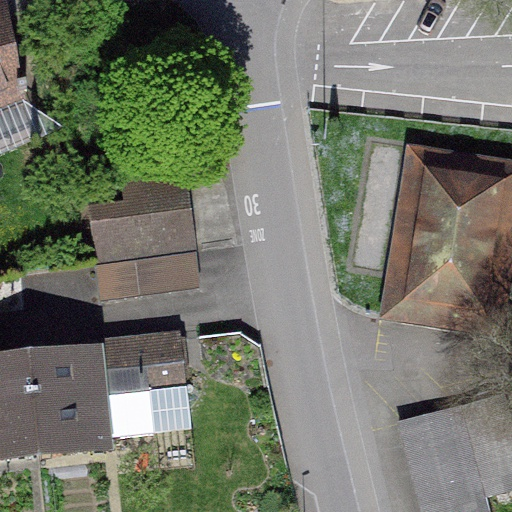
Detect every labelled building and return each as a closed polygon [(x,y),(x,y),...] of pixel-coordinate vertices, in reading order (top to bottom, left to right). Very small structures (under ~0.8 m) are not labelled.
[(14,88),(2,16),(0,16),(0,92),(2,104),(17,102),(16,96),(22,95),(21,87),(14,88)] [(400,324),(475,335),(478,313),(498,188),(423,176),(400,324)] [(93,265),(189,252),(186,226),(181,191),(179,177),(119,186),(123,215),(87,220),(93,265)] [(132,299),(128,267),(93,272),(98,304),(132,299)] [(91,361),(25,367),(34,457),(100,450),(99,442),(149,437),(145,397),(179,393),(173,342),(106,349),(108,369),(92,371),(91,361)] [(0,460),(34,457),(25,367),(0,369),(0,460)] [(417,511),(482,511),(480,501),(511,492),(511,463),(495,400),(395,427),(417,511)]
